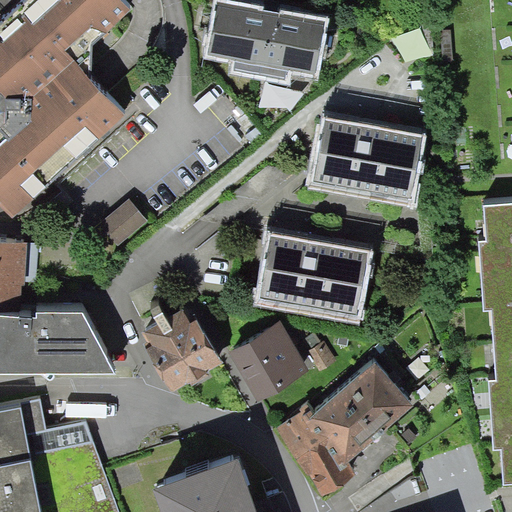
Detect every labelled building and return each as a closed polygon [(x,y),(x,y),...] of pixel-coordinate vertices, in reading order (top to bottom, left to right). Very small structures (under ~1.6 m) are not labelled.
[(124,112),(90,75),(90,41),(129,6),(123,0),(21,0),(0,19),(0,203),(10,215),(124,112)] [(324,20),(219,1),(209,54),(315,72),(324,20)] [(410,189),(419,133),(324,117),(314,173),(410,189)] [(499,476),(511,475),(511,197),(481,200),(499,476)] [(126,199),(99,221),(116,242),(143,220),(126,199)] [(360,324),(373,251),(268,232),(254,305),(360,324)] [(21,241),(0,238),(0,281),(9,281),(32,281),(35,245),(21,244),(21,241)] [(0,307),(9,308),(9,281),(0,281),(0,307)] [(9,308),(0,307),(0,367),(115,369),(82,311),(9,308)] [(170,384),(216,358),(191,315),(188,317),(182,307),(143,329),(149,340),(145,342),(161,368),(160,373),(163,378),(168,380),(170,384)] [(281,323),(228,354),(257,402),(309,371),(281,323)] [(337,344),(348,346),(349,338),(338,336),(337,344)] [(321,371),(337,361),(324,341),(308,350),(321,371)] [(349,469),(341,455),(406,399),(372,358),(310,407),(306,403),(307,402),(306,401),(275,426),(303,470),(306,468),(319,488),(324,485),(329,486),(334,482),(335,478),(349,469)] [(41,397),(0,404),(0,457),(29,452),(94,439),(86,420),(46,427),(41,397)] [(119,511),(94,439),(29,452),(30,461),(0,466),(0,511),(119,511)] [(173,511),(249,511),(229,456),(162,481),(173,511)]
